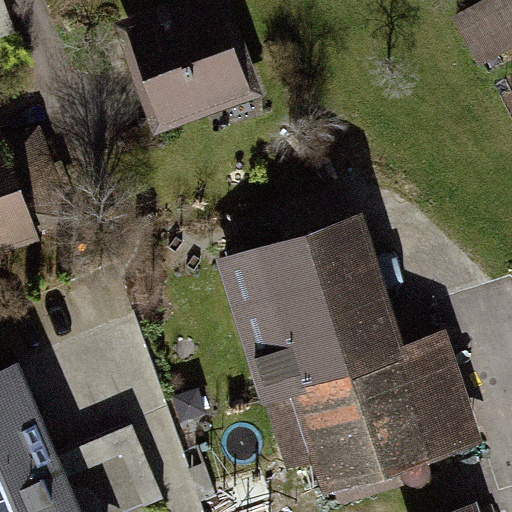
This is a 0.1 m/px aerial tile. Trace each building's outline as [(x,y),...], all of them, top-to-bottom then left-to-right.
[(247,84),(214,0),(148,0),(111,14),(151,120),(247,84)] [(511,0),(479,0),(444,19),(468,65),(511,41),(511,0)] [(0,240),(30,230),(0,142),(0,240)] [(475,434),(440,320),(394,334),(353,202),(216,245),(281,453),(308,445),(320,483),(475,434)] [(78,511),(18,372),(0,379),(0,511),(78,511)] [(476,511),(472,497),(425,511),(476,511)]
